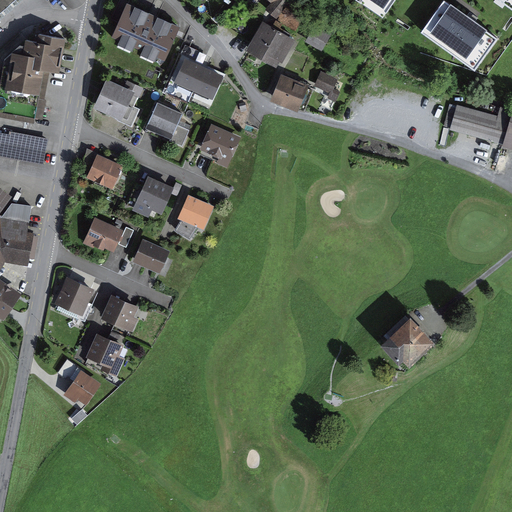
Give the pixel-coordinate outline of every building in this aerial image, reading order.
[(0,0),(0,9),(11,0),(0,0)] [(183,22),(131,0),(126,0),(113,31),(123,36),(120,41),(134,47),(137,42),(146,45),(143,51),(157,57),(159,53),(168,57),(183,22)] [(395,0),(357,0),(384,18),(395,0)] [(444,0),(423,29),(475,66),(496,36),(444,0)] [(262,56),(276,32),(263,25),(250,49),(262,56)] [(0,107),(36,114),(45,65),(59,67),(65,36),(39,32),(37,43),(31,42),(29,50),(23,49),(8,58),(4,80),(0,79),(0,107)] [(291,41),(276,32),(262,56),(275,63),(278,58),(281,59),(291,41)] [(176,81),(212,97),(221,77),(185,61),(176,81)] [(306,87),(282,77),(274,97),(298,107),(306,87)] [(133,89),(108,78),(97,104),(122,115),(133,89)] [(182,111),(160,101),(149,123),(172,134),(182,111)] [(511,120),(460,104),(452,128),(511,147),(511,120)] [(199,152),(229,165),(241,137),(212,124),(199,152)] [(27,139),(0,134),(0,153),(24,157),(27,139)] [(116,186),(124,166),(97,155),(89,174),(116,186)] [(148,175),(138,199),(163,209),(173,186),(148,175)] [(12,195),(0,186),(0,267),(7,258),(31,262),(38,221),(31,219),(32,210),(8,206),(6,217),(2,216),(1,210),(12,195)] [(215,205),(191,195),(182,215),(206,225),(215,205)] [(117,245),(123,229),(96,218),(88,239),(104,246),(106,241),(117,245)] [(170,250),(144,238),(136,256),(162,267),(170,250)] [(83,313),(95,288),(69,276),(57,302),(83,313)] [(0,314),(3,317),(18,295),(0,282),(0,314)] [(137,303),(116,293),(106,316),(131,327),(136,315),(132,314),(137,303)] [(431,341),(410,318),(384,342),(400,359),(403,356),(409,362),(431,341)] [(101,364),(118,371),(124,356),(120,354),(126,340),(124,339),(127,333),(114,327),(111,334),(101,330),(91,352),(104,358),(101,364)] [(80,392),(89,398),(101,381),(70,359),(54,381),(77,397),(80,392)] [(88,416),(82,409),(72,419),(78,425),(88,416)]
